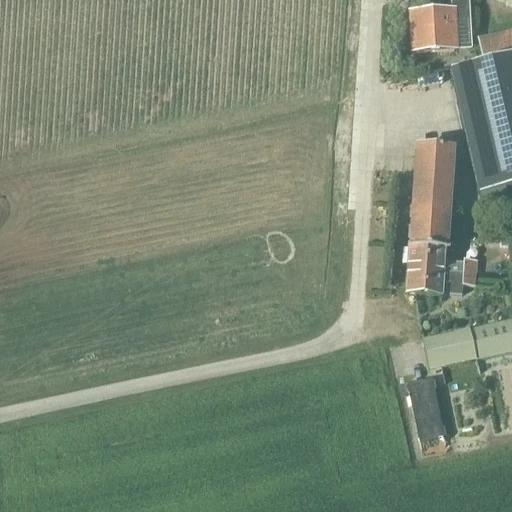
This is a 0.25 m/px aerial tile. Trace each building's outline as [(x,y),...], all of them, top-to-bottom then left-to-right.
[(449,0),(450,13),(411,15),(413,56),(453,54),(451,25),(466,24),(464,0),(449,0)] [(511,58),(449,72),(450,73),(478,198),(511,189),(511,58)] [(415,152),(407,250),(444,252),(445,252),(452,155),(415,152)] [(407,250),(406,272),(473,276),(474,264),(462,263),(461,266),(441,265),(442,253),(444,253),(445,252),(444,252),(407,250)] [(473,276),(406,272),(404,297),(439,297),(440,284),(460,286),(460,289),(472,290),(473,276)] [(511,323),(468,333),(423,343),(429,373),(475,364),(511,356),(511,323)] [(430,382),(406,387),(418,446),(442,441),(430,382)]
